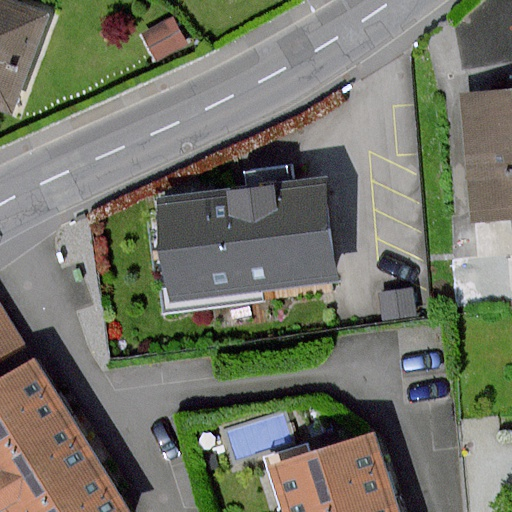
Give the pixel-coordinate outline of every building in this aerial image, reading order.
[(56,19),(2,0),(0,0),(0,113),(19,120),(56,19)] [(181,50),(168,23),(145,34),(159,61),(181,50)] [(511,93),(464,98),(477,224),(511,219),(511,93)] [(321,186),(161,203),(171,300),(331,283),(321,186)] [(413,288),(382,292),(386,318),(417,314),(413,288)] [(0,384),(38,361),(0,298),(0,384)] [(0,384),(0,500),(7,511),(129,511),(118,493),(80,432),(49,381),(38,361),(0,384)] [(372,439),(279,467),(292,511),(394,511),(382,471),(372,439)]
